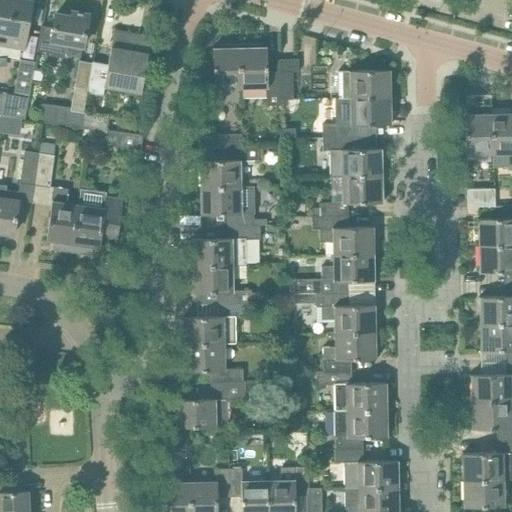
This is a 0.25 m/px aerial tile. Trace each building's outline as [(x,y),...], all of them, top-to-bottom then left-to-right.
[(0,0),(0,32),(9,34),(7,45),(22,48),(24,37),(25,37),(31,2),(19,0),(0,0)] [(82,47),(88,14),(71,11),(70,16),(56,14),(53,28),(42,26),(41,26),(37,50),(80,58),(82,46),(82,47)] [(87,89),(103,92),(104,86),(141,93),(151,37),(114,30),(107,66),(92,63),(87,89)] [(282,105),(282,100),(281,71),(279,71),(267,71),(266,46),(265,46),(265,49),(260,49),(260,43),(240,44),(241,86),(266,86),(267,106),(282,105)] [(241,86),(240,44),(219,44),(219,50),(214,50),(214,48),(213,48),(213,89),(214,89),(214,87),(241,86)] [(0,115),(7,117),(25,120),(35,62),(20,59),(13,104),(2,102),(3,96),(0,95),(0,115)] [(279,59),(279,71),(281,71),(282,100),(294,100),(293,79),(299,79),(298,59),(279,59)] [(84,111),(87,89),(92,63),(79,61),(70,108),(84,111)] [(351,99),(388,98),(388,72),(390,72),(390,70),(341,71),(341,99),(351,99)] [(352,115),(334,115),(334,124),(322,124),(322,137),(356,137),(356,125),(391,124),(391,122),(389,122),(388,98),(351,99),(352,115)] [(64,107),(62,124),(81,127),(82,127),(83,112),(84,111),(70,108),(64,107)] [(492,155),(492,152),(491,115),(467,116),(466,114),(467,155),(468,155),(468,153),(481,153),(481,155),(492,155)] [(494,167),(511,166),(511,114),(491,115),(492,152),(494,152),(494,167)] [(87,143),(140,150),(142,136),(89,128),(87,143)] [(199,149),(224,148),(224,147),(228,147),(228,145),(228,134),(198,135),(199,149)] [(344,177),(380,176),(379,150),(382,150),(382,148),(356,149),(356,137),(322,137),(323,151),(330,151),(330,177),(344,177)] [(38,153),(34,185),(49,187),(54,156),(54,155),(53,155),(55,146),(40,144),(39,154),(38,153)] [(259,145),(228,145),(228,147),(224,147),(224,148),(224,160),(199,160),(199,162),(201,162),(202,187),(239,186),(239,161),(259,160),(259,145)] [(38,153),(25,152),(21,183),(34,185),(38,153)] [(380,176),(344,177),(344,202),(321,203),(321,216),(348,215),(348,203),(383,202),(383,200),(380,200),(380,176)] [(0,232),(13,234),(19,192),(6,191),(6,186),(0,184),(0,232)] [(225,226),(261,225),(261,224),(255,224),(254,186),(239,186),(202,187),(202,213),(200,213),(200,214),(225,214),(225,226)] [(68,189),(53,187),(46,241),(48,241),(48,239),(53,240),(52,249),(72,252),(78,204),(66,202),(68,189)] [(494,188),(466,189),(467,207),(494,206),(494,188)] [(78,204),(72,252),(91,255),(93,245),(98,246),(97,248),(99,248),(101,234),(116,236),(116,238),(117,238),(123,200),(105,197),(104,207),(78,204)] [(479,220),(480,245),(511,244),(511,205),(502,206),(502,218),(477,219),(477,220),(479,220)] [(348,227),(348,215),(321,216),(313,216),(313,229),(321,228),(321,241),(336,241),(336,254),(372,254),(371,228),(373,228),(373,227),(348,227)] [(261,225),(225,226),(226,238),(191,239),(191,240),(193,240),(193,266),(232,265),(231,239),(261,238),(261,225)] [(511,283),(511,244),(480,245),(480,271),(478,271),(478,272),(503,272),(503,284),(511,283)] [(316,292),(317,294),(349,294),(349,281),(374,280),(374,279),(372,279),(372,254),(336,254),(336,266),(322,266),(323,292),(316,292)] [(284,264),(273,265),(273,276),(285,276),(284,264)] [(232,291),(232,265),(193,266),(194,291),(192,291),(192,293),(217,292),(217,304),(252,303),(252,291),(232,291)] [(481,324),(511,322),(511,283),(503,284),(504,296),(479,297),(479,298),(481,298),(481,324)] [(337,323),(337,332),(373,331),(372,306),(375,306),(375,305),(350,305),(349,294),(317,294),(317,308),(317,323),(337,323)] [(185,344),(223,343),(235,343),(235,317),(252,317),(252,303),(217,304),(217,316),(182,317),(182,319),(184,319),(185,344)] [(505,362),(511,361),(511,322),(481,324),(482,349),(480,349),(480,351),(505,350),(505,362)] [(374,357),(373,331),(337,332),(338,348),(324,348),(324,371),(318,371),(318,372),(351,371),(351,359),(376,358),(376,357),(374,357)] [(223,369),(223,343),(185,344),(185,369),(183,369),(183,371),(208,370),(209,382),(244,381),(244,369),(223,369)] [(511,374),(511,361),(505,362),(505,374),(470,375),(470,377),(472,377),(473,402),(511,400),(511,390),(511,374)] [(384,384),(386,384),(386,382),(351,383),(351,371),(318,372),(318,385),(334,385),(335,410),(385,409),(384,384)] [(246,381),(244,381),(209,382),(209,398),(174,399),(174,401),(176,401),(177,425),(174,425),(174,427),(227,426),(226,399),(246,399),(246,381)] [(0,403),(0,410),(15,411),(14,387),(1,387),(0,403)] [(497,440),(511,439),(511,400),(473,402),(473,427),(471,427),(471,429),(496,428),(497,440)] [(385,435),(385,409),(335,410),(335,450),(362,449),(362,437),(387,436),(387,435),(385,435)] [(306,442),(306,434),(293,435),(293,443),(306,442)] [(190,435),(162,435),(162,449),(190,449),(190,435)] [(511,452),(511,439),(497,440),(497,452),(462,453),(462,455),(464,455),(464,479),(501,478),(510,478),(510,452),(511,452)] [(346,488),(396,487),(396,462),(398,462),(398,460),(363,461),(362,449),(335,450),(336,463),(345,463),(346,488)] [(308,488),(308,467),(281,467),(281,482),(268,482),(268,511),(295,511),(295,495),(307,495),(307,488),(308,488)] [(217,511),(217,497),(230,497),(229,468),(215,469),(215,483),(190,483),(190,511),(217,511)] [(268,511),(268,482),(241,483),(241,468),(229,468),(230,497),(241,496),(241,511),(268,511)] [(501,478),(464,479),(465,505),(463,505),(463,507),(504,506),(504,505),(502,505),(501,485),(501,478)] [(0,511),(28,511),(28,505),(30,504),(30,495),(27,495),(27,491),(7,492),(7,482),(0,481),(0,511)] [(164,482),(163,482),(163,511),(190,511),(190,483),(164,484),(164,482)] [(396,511),(396,487),(346,488),(346,511),(396,511)] [(308,488),(307,488),(307,495),(307,500),(321,499),(321,488),(308,488)]
